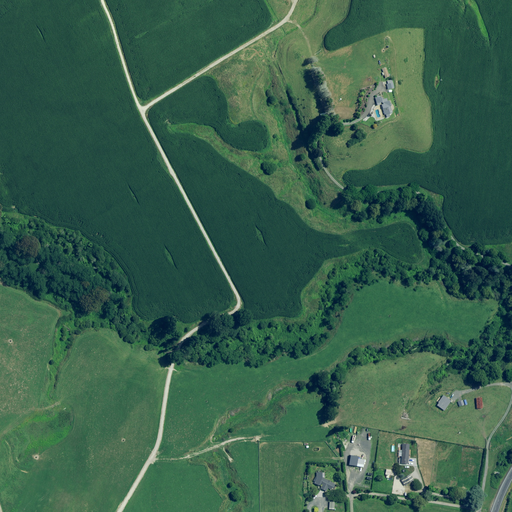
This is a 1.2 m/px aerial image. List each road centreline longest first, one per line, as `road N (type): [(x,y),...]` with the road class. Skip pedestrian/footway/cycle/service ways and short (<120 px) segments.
road 1 (track): [(115,511),(160,443),(183,334),(234,309),(233,289),(138,101),(104,0)]
road 2 (track): [(295,0),(287,17),(142,108)]
road 3 (track): [(478,511),(488,440),(511,390)]
